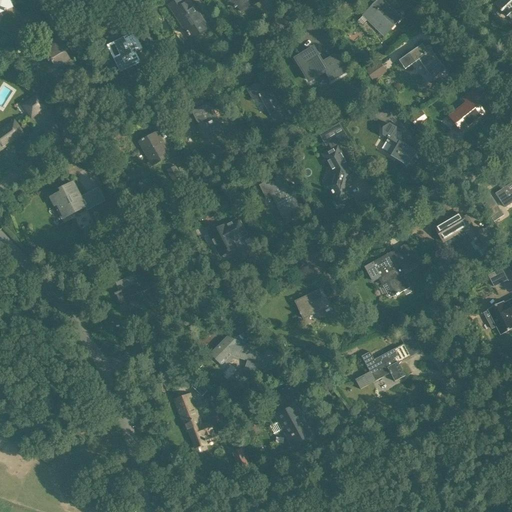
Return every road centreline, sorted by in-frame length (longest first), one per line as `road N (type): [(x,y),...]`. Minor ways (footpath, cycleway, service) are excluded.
road 1 (residential): [(105,372),(511,144)]
road 2 (residential): [(0,186),(67,140),(321,0)]
road 3 (residential): [(250,511),(511,389)]
road 4 (unclassified): [(105,372),(59,301),(0,237)]
road 5 (unclassified): [(143,511),(132,445),(105,372)]
